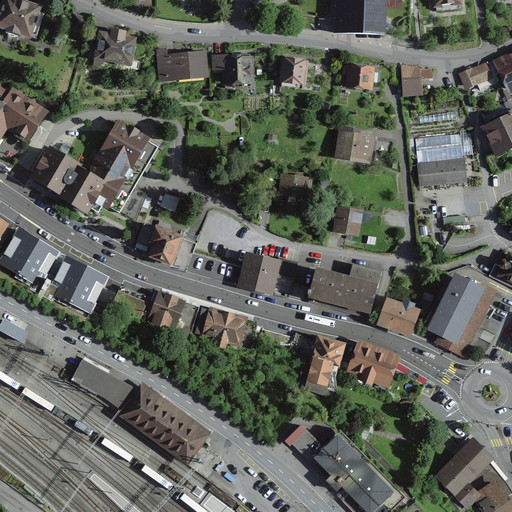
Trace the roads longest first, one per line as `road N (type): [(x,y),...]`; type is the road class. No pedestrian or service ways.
road 1 (primary): [(469,386),(391,342),(142,272),(0,190)]
road 2 (residential): [(511,45),(482,58),(423,61),(315,39),(171,32),(74,0)]
road 3 (residential): [(322,511),(270,461),(187,401),(0,297)]
